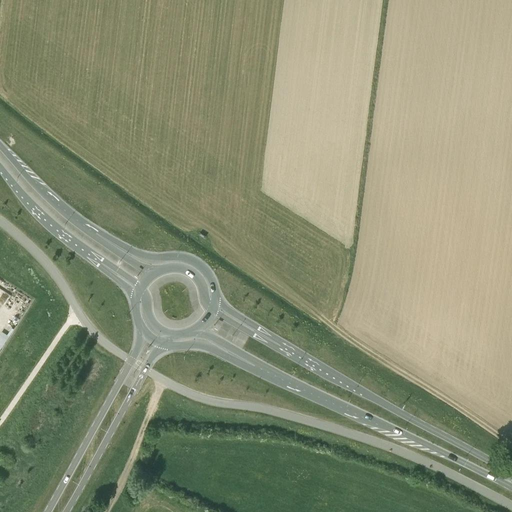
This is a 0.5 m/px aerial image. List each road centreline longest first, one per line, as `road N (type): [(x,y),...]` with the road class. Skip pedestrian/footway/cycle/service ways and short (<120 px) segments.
road 1 (unclassified): [(511,506),(394,448),(193,396),(144,369)]
road 2 (primary): [(248,363),(511,486)]
road 3 (primary): [(511,473),(263,336)]
road 4 (track): [(511,451),(270,321)]
road 5 (unclassified): [(131,361),(92,332),(54,273),(0,221)]
road 6 (primary): [(131,361),(47,511)]
road 7 (primary): [(65,511),(144,369)]
road 8 (primary): [(215,299),(196,261),(150,259),(91,229)]
road 9 (primary): [(0,167),(33,209),(109,269)]
road 10 (track): [(106,511),(161,379)]
road 11 (primary): [(91,229),(0,145)]
